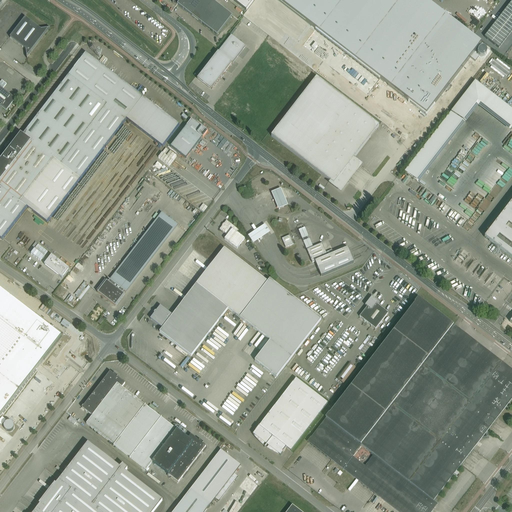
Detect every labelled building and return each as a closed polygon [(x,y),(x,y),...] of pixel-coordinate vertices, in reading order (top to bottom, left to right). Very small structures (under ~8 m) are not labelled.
[(174,2),(177,5),(185,11),(193,0),(174,0),(172,3),(173,3),(174,2)] [(201,23),(216,4),(210,0),(193,0),(185,11),(201,23)] [(254,0),(232,0),(246,11),(254,0)] [(424,0),(277,0),(426,115),(470,58),(475,62),(479,57),(474,54),(481,44),(424,0)] [(511,0),(484,37),(498,48),(511,30),(511,0)] [(232,16),(216,4),(201,23),(217,36),(232,16)] [(10,38),(11,38),(26,50),(27,59),(27,57),(48,29),(50,29),(41,30),(25,18),(10,38)] [(231,35),(214,57),(197,79),(211,91),(245,47),(231,35)] [(0,238),(2,240),(26,208),(47,223),(126,120),(162,147),(179,125),(86,54),(24,133),(27,135),(25,137),(23,136),(22,135),(0,164),(0,238)] [(510,69),(497,59),(495,61),(508,72),(510,69)] [(492,66),(491,67),(490,68),(503,78),(505,76),(492,66)] [(354,158),(379,126),(316,78),(271,136),(329,181),(330,182),(328,184),(341,194),(346,188),(363,165),(354,158)] [(13,101),(14,102),(15,99),(0,87),(0,106),(2,108),(3,108),(6,111),(13,101)] [(186,159),(202,138),(207,132),(191,120),(170,147),(186,159)] [(280,187),(271,190),(278,208),(287,204),(280,187)] [(96,208),(100,202),(78,189),(75,195),(96,208)] [(511,201),(484,238),(511,259),(511,201)] [(114,305),(123,293),(124,292),(125,293),(126,293),(125,293),(177,226),(161,213),(109,280),(108,279),(107,279),(109,281),(108,282),(106,281),(98,293),(97,293),(115,307),(115,306),(114,305)] [(89,234),(100,220),(95,216),(84,230),(89,234)] [(239,230),(226,221),(219,230),(227,235),(224,239),(237,249),(245,239),(237,233),(239,230)] [(247,234),(253,242),(270,231),(264,223),(247,234)] [(293,245),(291,240),(289,236),(282,239),(285,248),(293,245)] [(38,244),(31,254),(40,261),(47,252),(38,244)] [(313,248),(307,250),(310,259),(312,263),(315,262),(318,269),(321,277),(354,263),(351,255),(348,248),(347,248),(333,254),(332,251),(331,251),(326,253),(322,244),(313,248)] [(68,250),(73,254),(77,249),(72,245),(68,250)] [(321,319),(269,280),(267,282),(224,249),(172,316),(160,306),(150,319),(162,328),(159,332),(191,357),(228,309),(270,341),(254,361),(276,378),(321,319)] [(76,266),(84,256),(79,252),(71,262),(76,266)] [(69,269),(68,268),(51,255),(44,265),(62,278),(69,269)] [(0,288),(0,413),(61,335),(51,327),(51,328),(0,288)] [(367,307),(359,317),(375,330),(376,329),(388,313),(376,304),(378,302),(371,297),(365,306),(367,307)] [(433,501),(473,450),(511,398),(511,371),(463,334),(456,329),(454,332),(452,330),(454,327),(418,299),(307,442),(398,511),(430,511),(437,504),(433,501)] [(337,379),(343,384),(356,368),(349,363),(337,379)] [(125,384),(124,383),(110,372),(82,408),(92,416),(86,424),(114,445),(145,406),(122,388),(125,384)] [(253,435),(255,436),(254,437),(254,436),(253,436),(254,437),(255,439),(256,440),(257,441),(259,442),(260,443),(261,445),(262,446),(264,447),(264,446),(263,446),(263,445),(265,447),(264,448),(265,448),(265,447),(267,448),(267,449),(266,448),(267,450),(270,451),(271,452),(273,453),(275,454),(278,456),(279,455),(278,455),(278,454),(280,456),(286,448),(291,451),(327,404),(296,379),(253,435)] [(188,439),(145,406),(114,445),(146,470),(152,462),(171,477),(170,478),(177,484),(206,446),(193,437),(191,440),(188,438),(188,439)] [(153,511),(162,501),(88,443),(62,476),(59,480),(56,484),(55,483),(39,504),(40,505),(37,509),(34,511),(153,511)] [(221,450),(190,490),(173,511),(204,511),(210,505),(215,499),(218,502),(235,480),(233,478),(236,475),(234,474),(240,466),(221,450)]
